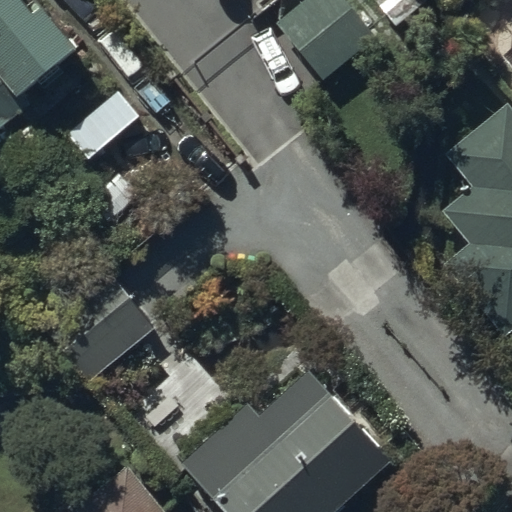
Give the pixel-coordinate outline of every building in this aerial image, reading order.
[(0,0),(0,186),(33,157),(9,129),(35,106),(24,93),(85,39),(80,32),(94,20),(77,0),(0,0)] [(511,337),(511,119),(505,111),(442,164),(470,198),(441,222),(466,252),(442,272),(503,345),(511,337)] [(96,361),(159,311),(115,257),(53,307),(96,361)] [(243,511),(316,511),(400,430),(315,343),(265,391),(253,379),(182,448),(243,511)] [(184,511),(130,443),(77,485),(98,511),(184,511)]
